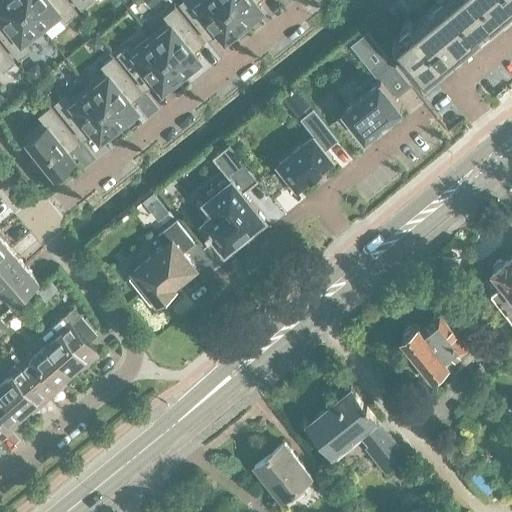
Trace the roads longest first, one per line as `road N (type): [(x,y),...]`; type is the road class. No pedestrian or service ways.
road 1 (secondary): [(61,511),(363,260)]
road 2 (residential): [(0,479),(117,384),(131,361),(127,331),(41,221)]
road 3 (residential): [(309,6),(41,221)]
road 4 (secondary): [(363,260),(504,145)]
road 5 (residential): [(315,202),(197,295)]
road 6 (residential): [(504,145),(463,84),(511,39)]
road 7 (residential): [(315,202),(413,124)]
